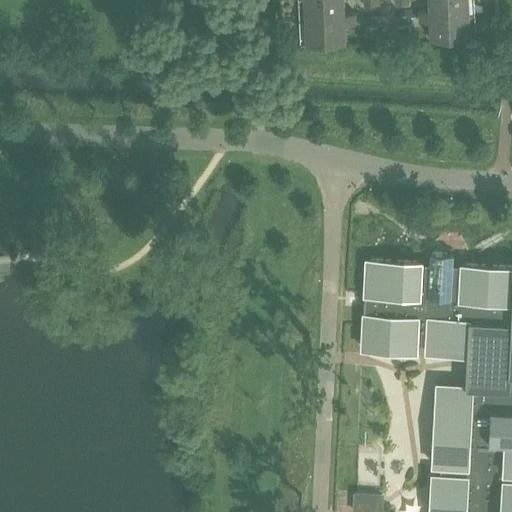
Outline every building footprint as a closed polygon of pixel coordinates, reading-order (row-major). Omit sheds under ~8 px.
[(296,0),(298,43),(344,42),(343,24),(354,24),(353,13),(343,14),(342,0),(296,0)] [(427,0),(428,10),(419,11),(419,22),(429,22),(429,39),(475,37),(473,0),(427,0)] [(396,36),(411,36),(410,24),(396,25),(396,36)] [(365,38),(380,37),(380,26),(365,26),(365,38)] [(511,511),(511,264),(366,257),(361,347),(416,350),(416,342),(425,343),(425,350),(466,352),(465,383),(436,382),(432,463),(439,463),(439,472),(431,472),(429,511),(511,511)] [(354,511),(380,511),(380,494),(355,492),(354,511)]
